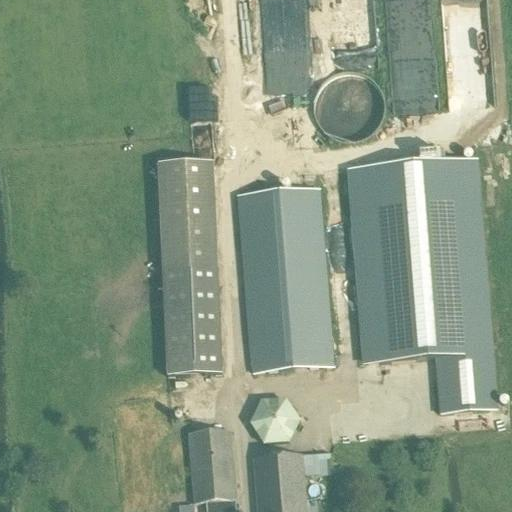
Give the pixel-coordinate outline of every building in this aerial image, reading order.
[(352,174),(368,367),(436,361),(441,417),(497,413),(492,356),(487,356),(471,164),(352,174)] [(212,166),(159,168),(168,380),(222,377),(212,166)] [(254,376),(332,369),(318,193),(240,199),(254,376)] [(265,447),(289,445),(299,424),(286,404),(262,405),(251,427),(265,447)] [(235,511),(229,434),(189,437),(195,508),(206,508),(206,511),(235,511)] [(258,511),(305,511),(304,479),(331,477),(330,457),(302,459),(285,460),(272,460),(255,462),(258,511)]
